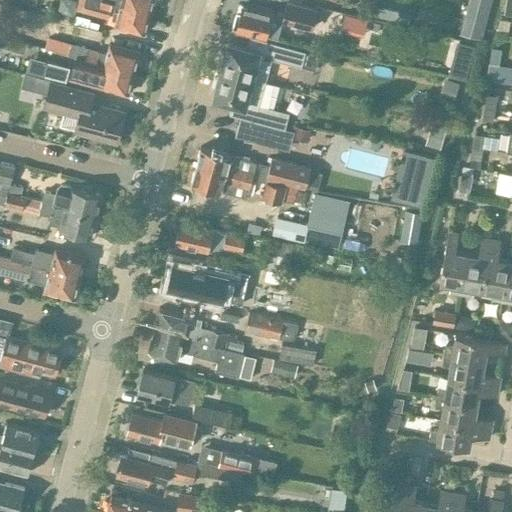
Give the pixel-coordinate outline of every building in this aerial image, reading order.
[(148,20),(150,12),(103,0),(78,0),(76,10),(116,20),(115,25),(145,33),(146,29),(148,28),(150,20),(148,20)] [(103,0),(150,12),(152,3),(155,3),(156,0),(103,0)] [(311,26),(315,11),(287,4),(284,16),(271,13),(272,9),(256,6),(256,8),(242,5),(240,11),(236,11),(232,27),(280,38),(282,29),(284,20),(311,26)] [(472,20),(463,23),(460,34),(481,40),(486,23),(472,20)] [(476,45),(459,40),(451,73),(467,77),(476,45)] [(266,81),(272,58),(302,66),(306,50),(270,41),(267,52),(228,42),(226,51),(221,52),(219,61),(223,65),(221,69),(266,81)] [(71,43),(68,53),(76,55),(105,63),(135,71),(137,62),(139,63),(141,56),(139,55),(140,51),(110,43),(107,53),(71,43)] [(311,50),(308,66),(321,68),(324,52),(311,50)] [(135,71),(105,63),(76,55),(71,77),(99,84),(98,85),(129,93),(130,88),(133,87),(135,81),(132,80),(135,71)] [(65,82),(69,67),(46,61),(42,76),(65,82)] [(260,104),(266,81),(221,69),(220,74),(215,75),(213,84),(216,87),(214,96),(252,107),(249,118),(263,122),(285,128),(289,112),(260,104)] [(458,105),(463,83),(449,80),(444,102),(458,105)] [(116,141),(124,111),(90,102),(93,92),(52,81),(45,106),(65,112),(66,108),(87,113),(82,132),(116,141)] [(496,95),(487,93),(485,105),(494,107),(496,95)] [(492,120),(494,107),(485,105),(483,118),(492,120)] [(258,141),(263,122),(249,118),(244,138),(258,141)] [(444,146),(447,127),(433,125),(430,144),(444,146)] [(483,145),(485,134),(476,133),(474,144),(483,145)] [(481,160),(483,145),(474,144),(471,158),(481,160)] [(255,171),(258,162),(201,147),(196,165),(253,180),(253,179),(255,171)] [(407,148),(395,194),(424,202),(436,155),(407,148)] [(269,165),(258,162),(255,171),(253,179),(266,181),(267,177),(305,187),(310,169),(270,159),(269,165)] [(0,180),(10,183),(14,165),(0,161),(0,180)] [(251,188),(253,180),(196,165),(192,183),(248,198),(251,188)] [(473,173),(462,172),(460,185),(471,187),(473,173)] [(20,194),(8,191),(10,183),(0,180),(0,203),(23,209),(26,197),(26,196),(20,194)] [(295,199),(298,189),(266,181),(262,196),(282,202),(284,196),(295,199)] [(22,186),(10,183),(8,191),(20,194),(22,186)] [(102,193),(70,185),(70,186),(61,184),(60,185),(58,187),(57,194),(45,191),(42,201),(96,215),(102,193)] [(26,197),(23,209),(39,214),(40,211),(51,214),(49,222),(61,224),(60,229),(91,237),(96,215),(42,201),(26,197)] [(318,197),(314,214),(311,214),(306,239),(338,246),(348,203),(318,197)] [(309,223),(277,216),(273,232),(306,239),(309,223)] [(213,229),(212,231),(181,224),(176,244),(208,251),(209,244),(243,252),(247,234),(227,230),(226,232),(213,229)] [(459,292),(466,251),(456,249),(459,232),(449,230),(440,280),(451,282),(450,290),(459,292)] [(482,288),(491,238),(482,236),(478,253),(466,251),(459,292),(470,294),(471,286),(482,288)] [(502,299),(509,258),(498,257),(501,240),(491,238),(482,288),(493,290),(492,297),(502,299)] [(84,260),(85,256),(57,248),(55,253),(37,248),(36,252),(14,246),(11,259),(80,276),(82,269),(84,268),(86,261),(84,260)] [(80,276),(11,259),(0,255),(0,272),(47,285),(46,291),(75,298),(76,293),(78,292),(80,286),(78,284),(80,276)] [(511,258),(509,258),(502,299),(511,300),(511,258)] [(175,259),(171,278),(244,296),(250,275),(175,259)] [(263,273),(261,284),(276,289),(279,278),(263,273)] [(338,325),(363,329),(368,293),(359,291),(357,303),(341,301),(338,325)] [(224,347),(228,332),(188,322),(189,317),(160,309),(155,329),(224,347)] [(299,323),(249,310),(245,330),(279,338),(279,337),(295,341),(299,323)] [(0,316),(0,330),(12,333),(15,320),(0,316)] [(224,347),(155,329),(149,349),(179,357),(181,350),(217,359),(215,371),(239,377),(245,352),(224,347)] [(506,342),(455,333),(453,344),(446,343),(444,353),(485,360),(487,349),(504,352),(506,342)] [(55,375),(61,351),(9,337),(1,366),(40,376),(41,371),(55,375)] [(317,349),(282,342),(279,357),(314,364),(317,349)] [(483,372),(485,360),(444,353),(442,364),(449,365),(447,376),(498,385),(500,375),(483,372)] [(298,375),(300,362),(279,358),(277,371),(298,375)] [(176,374),(175,376),(144,368),(138,392),(169,401),(170,398),(189,403),(195,379),(176,374)] [(479,392),(496,395),(498,385),(447,376),(445,387),(438,386),(437,396),(477,403),(479,392)] [(50,391),(19,383),(0,378),(0,402),(44,414),(50,391)] [(475,414),(477,403),(437,396),(435,406),(442,407),(440,418),(490,427),(492,416),(475,414)] [(195,403),(192,417),(229,426),(233,411),(195,403)] [(398,427),(402,413),(391,410),(387,424),(398,427)] [(196,421),(165,412),(163,419),(133,411),(127,432),(159,440),(160,436),(190,444),(196,421)] [(471,434),(488,437),(490,427),(440,418),(438,429),(431,428),(429,438),(469,445),(471,434)] [(0,441),(34,451),(40,430),(7,422),(4,434),(0,432),(0,441)] [(0,464),(29,472),(34,451),(0,441),(0,464)] [(258,458),(222,449),(218,464),(254,471),(258,458)] [(150,463),(121,455),(116,475),(148,483),(150,475),(166,479),(173,478),(193,483),(197,466),(176,461),(177,461),(152,455),(150,463)] [(0,502),(20,508),(25,487),(0,480),(0,502)] [(396,511),(402,483),(389,481),(386,496),(375,494),(371,511),(396,511)] [(423,511),(425,502),(412,500),(415,485),(402,483),(396,511),(423,511)] [(335,510),(347,511),(348,487),(336,486),(335,510)] [(448,511),(452,492),(439,489),(436,504),(425,502),(423,511),(448,511)] [(474,511),(462,509),(465,494),(452,492),(448,511),(474,511)] [(187,511),(209,511),(211,499),(180,494),(177,510),(187,511)] [(168,511),(167,509),(131,500),(132,498),(127,497),(126,499),(111,495),(106,511),(168,511)] [(500,511),(502,501),(489,498),(486,511),(479,511),(474,511),(500,511)] [(0,511),(18,511),(20,508),(0,502),(0,511)]
